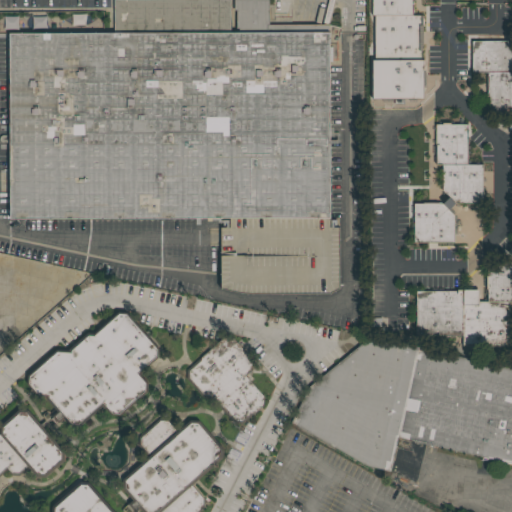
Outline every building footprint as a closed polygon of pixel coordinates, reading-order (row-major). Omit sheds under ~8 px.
[(268,0),(269,25),(329,24),(329,48),(331,48),(332,63),(329,63),(330,220),(336,220),(336,227),(339,227),(339,288),(330,293),(241,293),(221,288),(220,228),(230,228),(230,218),(211,218),(211,221),(207,221),(207,216),(10,219),(7,35),(115,33),(114,1),(172,0),(230,0),(231,32),(237,32),(236,10),(234,10),(234,0),(268,0)] [(372,16),(372,0),(413,0),(413,16),(375,16),(372,16)] [(421,16),(421,60),(413,60),(374,60),(375,16),(413,16),(421,16)] [(471,72),(471,41),(511,41),(511,72),(487,72),(471,72)] [(413,99),(372,99),(372,60),(374,60),(413,60),(413,99)] [(511,113),(488,113),(487,72),(511,72),(511,113)] [(436,164),(436,124),(467,124),(467,164),(442,164),(436,164)] [(442,164),(467,164),(482,164),(482,204),(454,204),(442,203),(442,164)] [(454,204),(454,242),(414,242),(414,203),(442,203),(454,204)] [(487,263),(511,263),(511,302),(508,302),(487,301),(487,263)] [(416,335),(416,291),(461,291),(461,301),(462,301),(462,335),(416,335)] [(462,301),(487,301),(508,302),(508,346),(462,346),(462,335),(462,301)] [(27,376),(57,350),(68,351),(68,349),(87,334),(93,334),(119,312),(128,313),(159,349),(158,357),(140,374),(148,383),(147,392),(119,416),(111,415),(103,406),(79,427),(70,426),(63,419),(58,423),(57,422),(56,424),(51,419),(58,413),(45,399),(47,397),(37,397),(27,384),(27,376)] [(511,463),(398,438),(390,471),(366,466),(291,422),(309,387),(370,336),(511,369),(511,463)] [(250,371),(251,372),(249,374),(248,373),(245,376),(264,396),(263,405),(254,413),(250,413),(250,414),(251,416),(243,424),(234,423),(210,397),(202,397),(186,378),(186,370),(223,337),(233,338),(252,361),(252,369),(250,371)] [(45,477),(36,477),(28,467),(19,476),(10,475),(6,470),(0,475),(0,425),(19,410),(28,410),(64,452),(63,461),(45,477)] [(222,458),(191,485),(204,499),(203,508),(198,511),(142,511),(140,509),(136,511),(134,511),(132,511),(122,511),(122,509),(132,500),(122,488),(122,479),(148,457),(138,445),(138,437),(161,418),(168,419),(178,430),(190,420),(199,421),(223,449),(222,458)] [(114,511),(51,511),(51,507),(79,482),(88,482),(114,511)]
